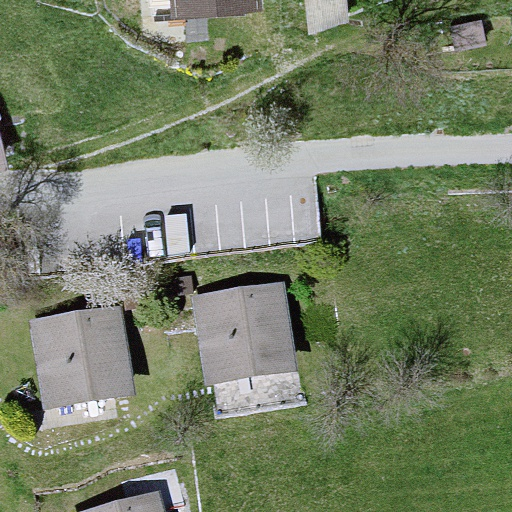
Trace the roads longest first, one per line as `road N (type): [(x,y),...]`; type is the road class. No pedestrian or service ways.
road 1 (residential): [(0,186),(96,169),(511,146)]
road 2 (track): [(408,0),(193,101),(41,161),(16,183)]
